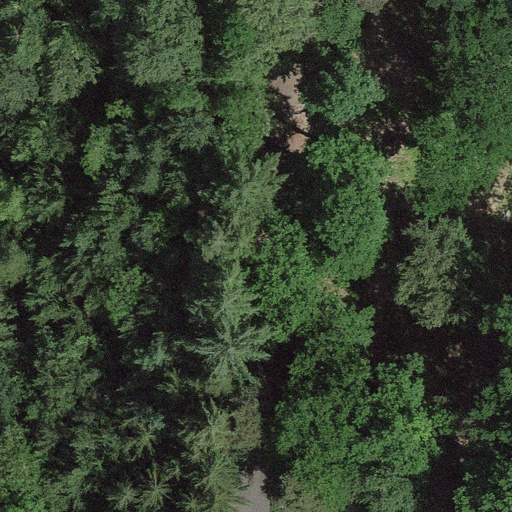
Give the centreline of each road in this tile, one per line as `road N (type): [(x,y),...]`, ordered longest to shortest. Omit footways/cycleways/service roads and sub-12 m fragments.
road 1 (track): [(238,511),(312,0)]
road 2 (track): [(0,17),(41,174),(63,511)]
